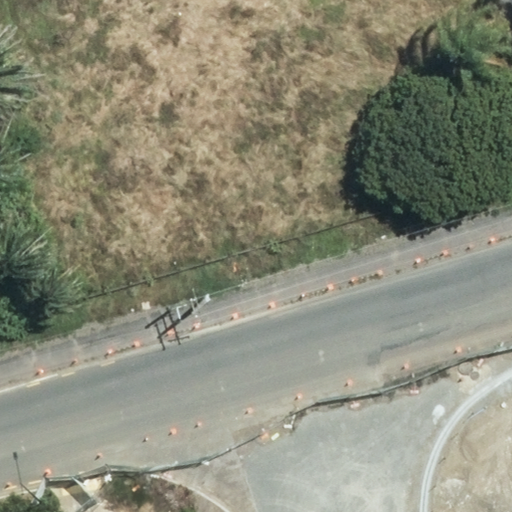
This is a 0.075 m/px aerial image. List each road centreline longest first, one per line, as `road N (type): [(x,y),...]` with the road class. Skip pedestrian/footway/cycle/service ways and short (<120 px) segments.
road 1 (unknown): [(185,0),(282,374)]
road 2 (tertiary): [(282,374),(0,453)]
road 3 (tertiary): [(511,305),(282,374)]
road 4 (residential): [(320,511),(282,374)]
